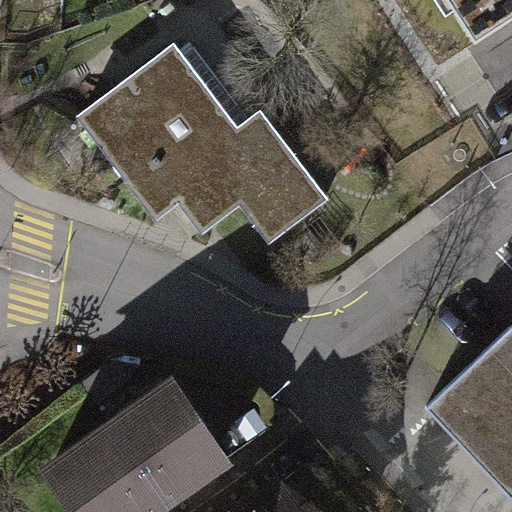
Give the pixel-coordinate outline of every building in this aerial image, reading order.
[(511,0),(445,0),(474,44),(511,18),(511,0)] [(172,56),(80,120),(152,223),(184,200),(217,248),(250,225),(272,256),(331,214),(260,113),(228,136),(172,56)] [(511,357),(439,427),(511,503),(511,357)] [(173,380),(43,475),(70,511),(174,511),(236,467),(173,380)] [(305,511),(283,482),(244,511),(305,511)]
